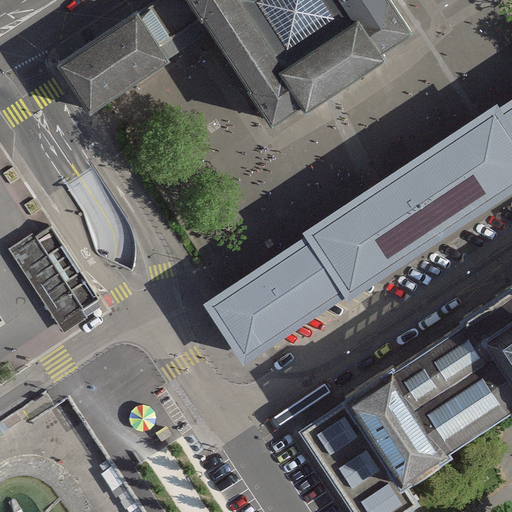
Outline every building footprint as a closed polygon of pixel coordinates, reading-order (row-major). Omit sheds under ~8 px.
[(148,0),(60,59),(108,130),(179,82),(165,61),(214,27),(291,140),(430,46),(399,0),(148,0)] [(511,80),(193,296),(226,343),(240,364),(511,180),(511,80)] [(54,222),(11,251),(65,331),(108,302),(54,222)] [(351,401),(408,487),(462,452),(455,442),(511,404),(511,283),(346,393),(351,401)] [(351,401),(302,433),(357,511),(424,511),(408,487),(351,401)] [(0,433),(23,418),(19,413),(0,425),(0,433)]
